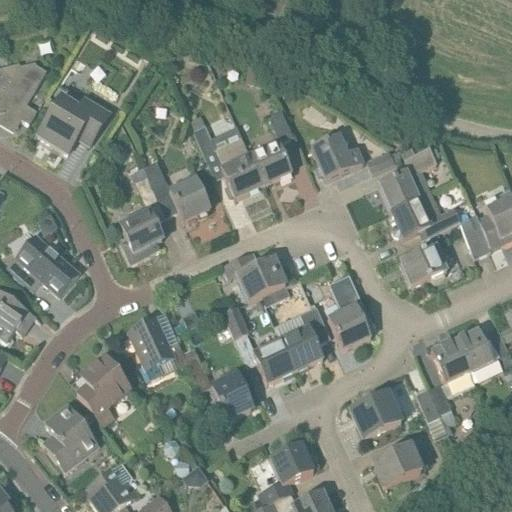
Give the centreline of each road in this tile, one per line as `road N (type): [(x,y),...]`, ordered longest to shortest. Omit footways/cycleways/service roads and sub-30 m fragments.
road 1 (tertiary): [(511,136),(441,121),(305,50),(172,0)]
road 2 (residential): [(401,332),(352,246),(329,222),(276,230),(113,302)]
road 3 (residential): [(358,511),(320,406),(380,368),(401,332)]
road 4 (residential): [(113,302),(67,206),(0,156)]
road 5 (residential): [(0,441),(51,356),(113,302)]
